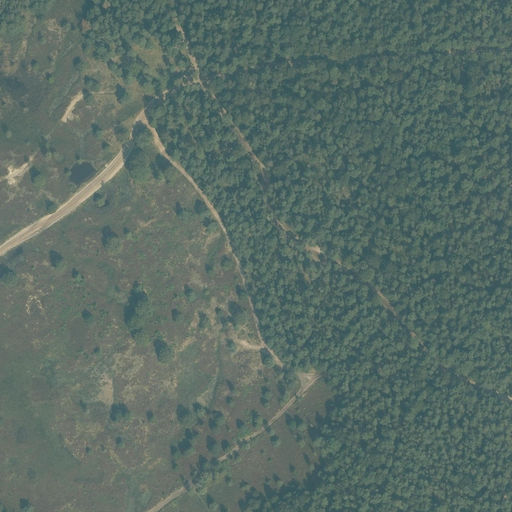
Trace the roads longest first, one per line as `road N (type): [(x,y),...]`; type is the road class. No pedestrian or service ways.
road 1 (track): [(511,402),(443,369),(379,295),(347,272),(280,242),(252,161),(198,80),(368,56),(511,49)]
road 2 (track): [(177,0),(172,18),(198,80),(151,102),(92,188),(0,250)]
road 3 (track): [(315,375),(292,371),(264,348),(221,224),(153,140),(143,115)]
road 4 (track): [(150,511),(395,318)]
